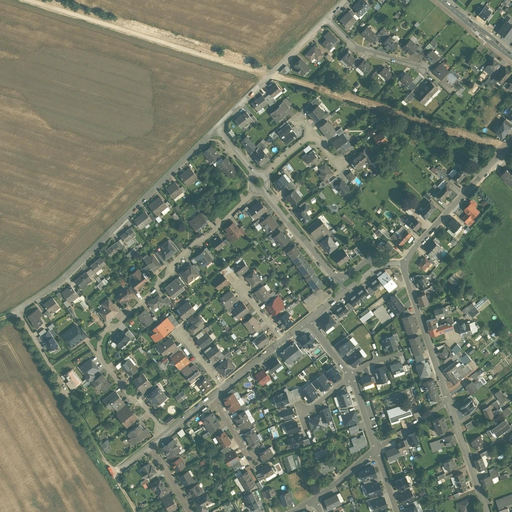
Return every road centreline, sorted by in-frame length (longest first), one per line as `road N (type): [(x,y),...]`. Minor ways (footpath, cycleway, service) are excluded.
road 1 (residential): [(164,433),(98,356),(100,339),(254,189)]
road 2 (residential): [(17,310),(59,282),(216,129)]
road 3 (residential): [(511,142),(405,262)]
road 4 (residential): [(405,262),(448,400)]
road 5 (residential): [(262,189),(338,282)]
